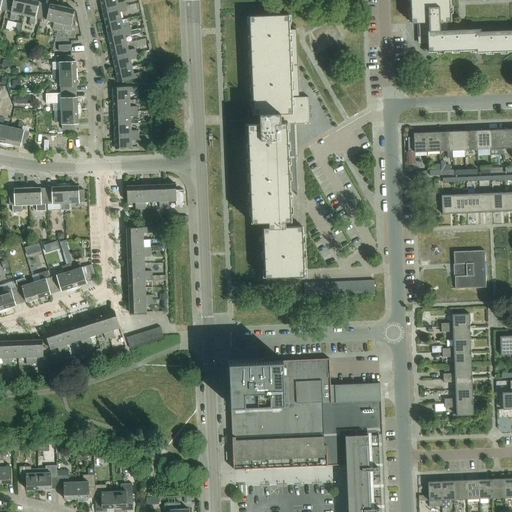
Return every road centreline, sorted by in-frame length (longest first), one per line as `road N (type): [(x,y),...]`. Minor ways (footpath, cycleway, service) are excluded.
road 1 (residential): [(95,167),(103,174),(107,285),(0,321)]
road 2 (residential): [(399,333),(389,105)]
road 3 (residential): [(207,342),(399,333)]
road 4 (residential): [(207,342),(197,162)]
road 5 (residential): [(214,511),(207,342)]
road 6 (residential): [(95,167),(90,44),(80,0)]
road 7 (residential): [(197,162),(192,0)]
road 8 (residential): [(406,460),(399,333)]
road 9 (residential): [(389,105),(511,99)]
